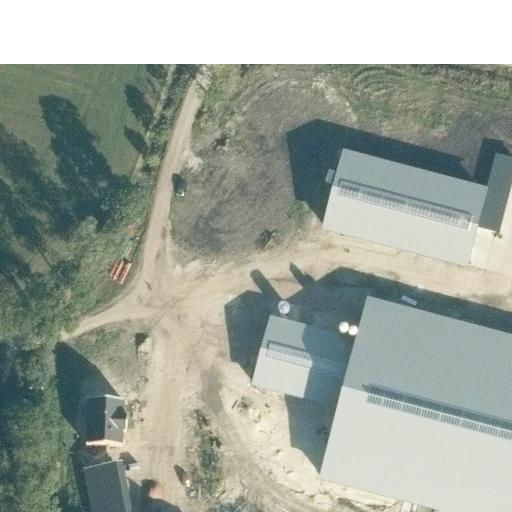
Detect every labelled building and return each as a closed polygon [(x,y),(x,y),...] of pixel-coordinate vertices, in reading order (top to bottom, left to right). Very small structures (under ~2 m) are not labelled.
[(245,280),(261,194),(190,181),(174,267),(245,280)] [(209,341),(239,332),(223,277),(193,286),(209,341)] [(195,378),(98,404),(101,414),(128,511),(324,511),(335,509),(309,413),(212,440),(195,378)] [(42,385),(43,412),(70,410),(69,384),(42,385)] [(416,449),(418,439),(417,428),(411,419),(403,413),(392,410),(382,412),(373,418),(366,426),(364,436),(365,447),(371,456),(379,462),(390,465),(400,463),(410,458),(416,449)]
